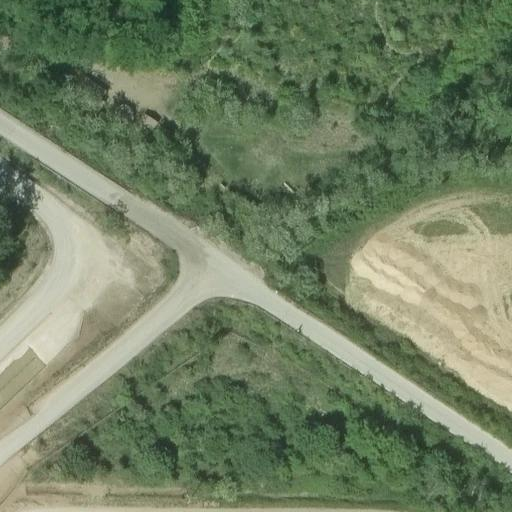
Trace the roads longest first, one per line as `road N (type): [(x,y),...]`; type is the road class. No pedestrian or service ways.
road 1 (track): [(511,463),(0,124)]
road 2 (unknown): [(0,450),(221,272)]
road 3 (unknown): [(0,163),(46,198),(65,252),(48,299),(0,344)]
